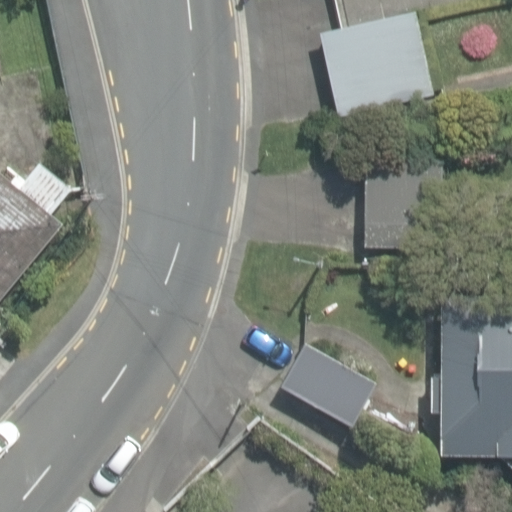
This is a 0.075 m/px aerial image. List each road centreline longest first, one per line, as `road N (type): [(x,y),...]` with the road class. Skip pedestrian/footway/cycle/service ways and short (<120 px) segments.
road 1 (residential): [(187,130),(189,176),(172,271),(135,356),(7,511)]
road 2 (residential): [(187,130),(141,0)]
road 3 (residential): [(181,0),(187,130)]
